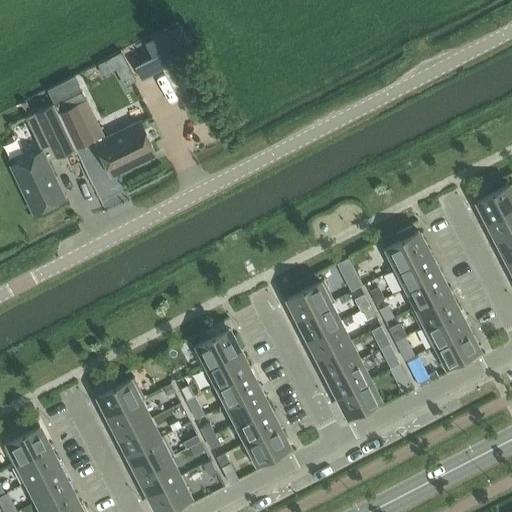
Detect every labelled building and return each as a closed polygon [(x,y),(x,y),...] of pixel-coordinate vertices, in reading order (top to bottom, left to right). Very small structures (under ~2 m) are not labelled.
[(151,59),(133,68),(134,71),(135,73),(135,74),(135,75),(136,75),(136,76),(136,77),(137,78),(140,83),(192,57),(178,28),(144,45),(151,59)] [(98,62),(97,63),(97,64),(99,67),(100,67),(100,68),(100,69),(102,71),(103,72),(104,74),(105,75),(105,76),(107,76),(113,73),(114,73),(115,73),(117,76),(118,78),(119,78),(122,86),(123,86),(124,86),(125,86),(128,84),(129,83),(130,83),(131,82),(135,80),(137,79),(137,78),(136,77),(136,76),(136,75),(135,75),(135,74),(135,73),(134,71),(133,71),(133,69),(132,69),(132,67),(131,67),(129,62),(128,60),(128,59),(127,59),(127,57),(126,57),(123,51),(122,49),(120,50),(118,51),(117,51),(116,52),(112,54),(111,54),(110,55),(104,58),(103,59),(100,60),(100,61),(99,61),(98,62)] [(82,89),(55,102),(76,145),(76,147),(95,138),(97,142),(112,174),(156,153),(141,120),(105,138),(82,89)] [(41,149),(10,163),(33,212),(66,197),(47,158),(76,145),(55,102),(26,116),(41,149)] [(488,220),(511,207),(511,182),(478,200),(488,220)] [(498,239),(511,231),(511,207),(488,220),(498,239)] [(393,269),(429,250),(419,230),(383,249),(393,269)] [(508,258),(511,256),(511,231),(498,239),(508,258)] [(439,269),(429,250),(393,269),(403,288),(439,269)] [(449,289),(439,269),(403,288),(413,308),(418,306),(417,305),(449,289)] [(288,297),(299,317),(330,301),(331,302),(335,300),(324,279),(288,297)] [(459,308),(449,289),(417,305),(418,306),(427,324),(459,308)] [(331,302),(330,301),(299,317),(309,337),(340,320),(331,302)] [(469,327),(459,308),(427,324),(436,343),(437,344),(469,327)] [(350,339),(340,320),(309,337),(318,356),(350,339)] [(432,345),(443,366),(479,347),(469,327),(437,344),(436,343),(432,345)] [(193,346),(204,366),(240,348),(229,328),(193,346)] [(360,359),(350,339),(318,356),(328,375),(360,359)] [(218,383),(249,367),(240,348),(204,366),(214,386),(218,384),(218,383)] [(328,375),(338,394),(370,378),(360,359),(328,375)] [(259,386),(249,367),(218,383),(218,384),(228,402),(259,386)] [(141,398),(141,399),(146,397),(135,376),(99,395),(109,415),(141,398)] [(370,378),(338,394),(348,414),(380,398),(370,378)] [(269,405),(259,386),(228,402),(238,422),(269,405)] [(151,418),(141,399),(141,398),(109,415),(119,434),(151,418)] [(279,425),(269,405),(238,422),(247,440),(247,441),(279,425)] [(129,453),(161,437),(160,436),(151,418),(119,434),(129,453)] [(15,464),(19,462),(18,461),(50,445),(40,425),(4,443),(15,464)] [(261,462),(272,456),(271,454),(289,444),(279,425),(247,441),(247,440),(243,442),(253,463),(259,460),(261,462)] [(129,453),(139,472),(171,456),(171,457),(175,455),(164,434),(160,436),(161,437),(129,453)] [(60,464),(50,445),(18,461),(19,462),(28,480),(60,464)] [(180,475),(171,457),(171,456),(139,472),(149,492),(180,475)] [(70,483),(60,464),(28,480),(24,482),(34,503),(39,500),(38,500),(70,483)] [(180,475),(149,492),(159,511),(191,495),(180,475)] [(38,500),(39,500),(44,511),(61,511),(80,503),(70,483),(38,500)] [(84,511),(80,503),(61,511),(84,511)]
